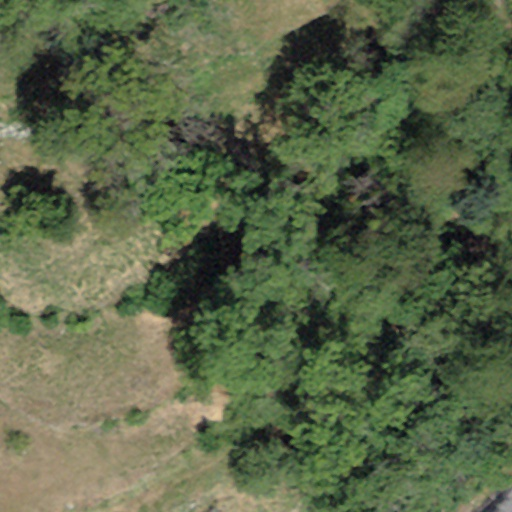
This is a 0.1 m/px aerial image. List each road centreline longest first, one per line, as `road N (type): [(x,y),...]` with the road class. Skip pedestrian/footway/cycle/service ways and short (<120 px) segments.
road 1 (track): [(511,223),(438,275),(300,511)]
road 2 (track): [(406,511),(511,418)]
